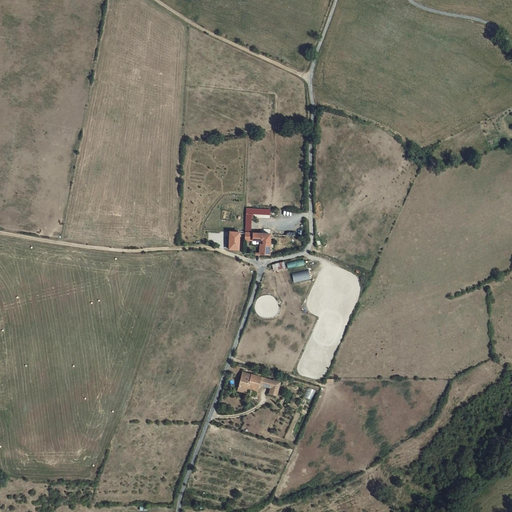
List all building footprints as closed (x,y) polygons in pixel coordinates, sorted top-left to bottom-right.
[(248,209),(246,233),(253,234),(253,215),(271,217),(272,210),(248,209)] [(230,232),(229,250),(240,250),(240,233),(230,232)] [(262,245),(271,245),(271,235),(254,234),(254,241),(262,241),(262,245)] [(260,255),(270,256),(271,245),(262,245),(260,255)] [(286,262),(287,268),(304,266),(303,259),(286,262)] [(283,261),(271,264),(272,271),(284,268),(283,261)] [(291,273),(293,282),(310,279),(307,270),(291,273)] [(251,380),(241,377),(237,390),(245,393),(246,389),(247,389),(257,391),(258,387),(260,379),(251,376),(251,380)] [(260,379),(258,387),(271,390),(273,383),(260,379)] [(273,383),(271,390),(270,395),(277,397),(280,384),(273,383)] [(312,400),(315,390),(307,387),(304,397),(312,400)]
